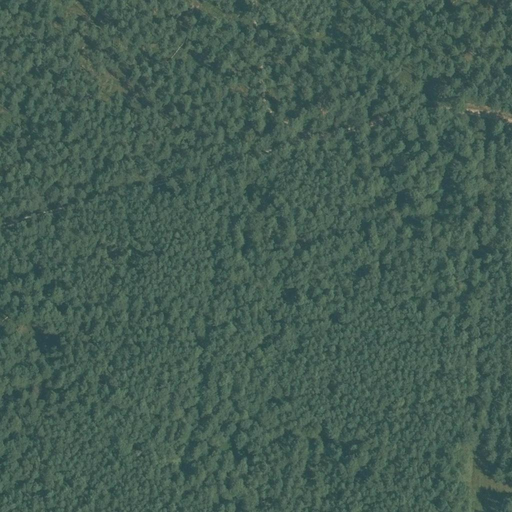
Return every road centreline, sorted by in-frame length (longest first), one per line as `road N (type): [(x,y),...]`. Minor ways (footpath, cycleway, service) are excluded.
road 1 (track): [(466,511),(481,156),(491,116)]
road 2 (track): [(255,0),(263,97),(272,120),(292,137),(304,141),(433,107),(511,122)]
road 3 (track): [(0,227),(304,141)]
